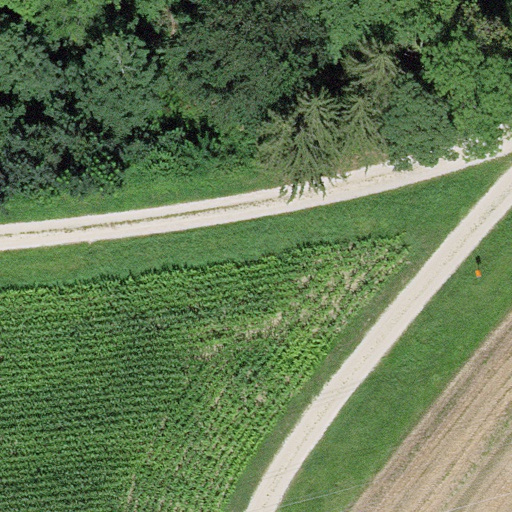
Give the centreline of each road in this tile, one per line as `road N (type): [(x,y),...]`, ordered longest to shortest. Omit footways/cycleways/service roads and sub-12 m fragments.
road 1 (track): [(511,145),(225,215),(0,234)]
road 2 (track): [(257,511),(273,477),(459,237),(511,188)]
